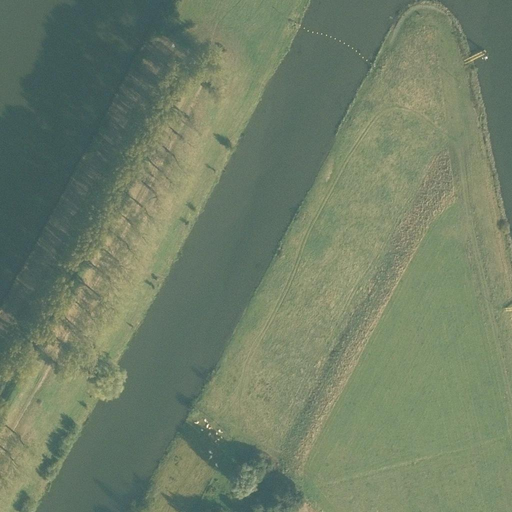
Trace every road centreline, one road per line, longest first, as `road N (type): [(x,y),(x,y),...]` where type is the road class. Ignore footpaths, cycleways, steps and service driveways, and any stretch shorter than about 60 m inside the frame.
road 1 (unclassified): [(0,453),(194,93)]
road 2 (track): [(511,404),(464,194),(449,61)]
